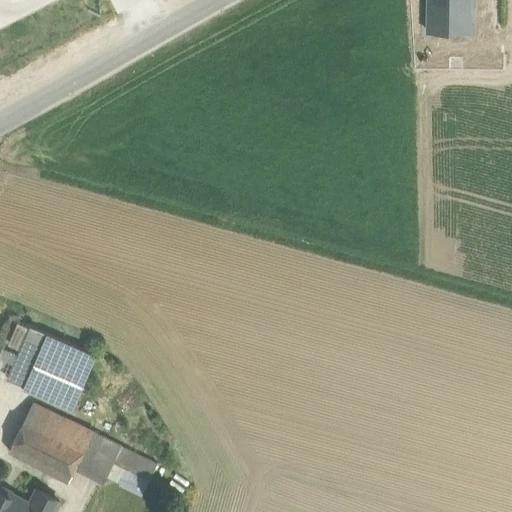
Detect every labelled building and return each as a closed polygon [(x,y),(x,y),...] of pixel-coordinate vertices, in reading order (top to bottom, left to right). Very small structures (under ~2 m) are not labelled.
[(469,2),(428,1),(428,30),(469,31),(469,2)] [(32,326),(8,379),(22,385),(46,332),(32,326)] [(96,354),(46,332),(22,385),(72,407),(96,354)] [(67,418),(33,402),(27,413),(62,430),(67,418)] [(62,430),(27,413),(9,450),(67,481),(75,466),(87,443),(62,430)] [(80,425),(67,418),(62,430),(87,443),(93,431),(80,425)] [(122,445),(93,431),(87,443),(75,466),(104,480),(114,461),(121,447),(122,445)] [(157,465),(121,447),(114,461),(150,479),(157,465)] [(23,511),(28,504),(0,488),(0,511),(23,511)] [(24,511),(52,511),(58,501),(36,489),(24,511)]
